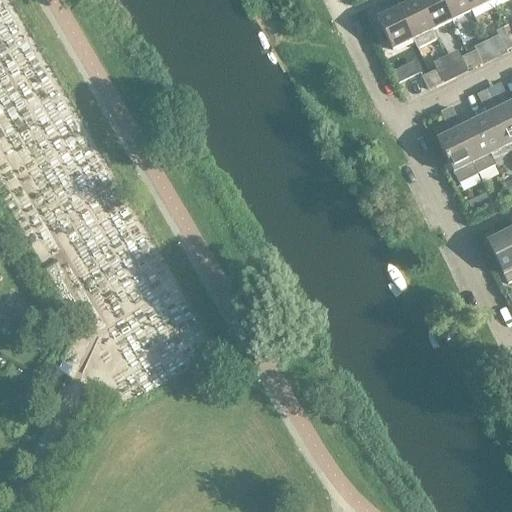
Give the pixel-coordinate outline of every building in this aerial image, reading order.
[(436,40),(431,31),(416,0),(415,0),(396,9),(412,41),(416,50),(436,40)] [(451,22),(440,0),(416,0),(431,31),(451,22)] [(470,12),(464,0),(440,0),(451,22),(470,12)] [(490,3),(488,0),(464,0),(470,12),(490,3)] [(412,41),(396,9),(376,19),(392,51),(412,41)] [(511,49),(505,36),(498,40),(504,52),(511,49)] [(474,51),(467,55),(473,68),(480,64),(474,51)] [(473,68),(467,55),(459,59),(465,71),(473,68)] [(435,71),(428,74),(434,87),(441,83),(435,71)] [(434,87),(428,74),(420,78),(426,90),(434,87)] [(477,96),(480,103),(490,98),(487,91),(477,96)] [(494,106),(490,98),(480,103),(484,111),(494,106)] [(511,154),(511,108),(510,104),(491,113),(508,147),(511,154)] [(440,114),(444,121),(454,116),(450,109),(440,114)] [(508,147),(491,113),(473,122),(490,156),(508,147)] [(458,124),(454,116),(444,121),(448,129),(458,124)] [(490,156),(473,122),(455,131),(477,175),(495,166),(490,156)] [(477,175),(455,131),(436,141),(458,185),(477,175)] [(511,247),(505,233),(486,243),(507,285),(511,282),(511,247)]
